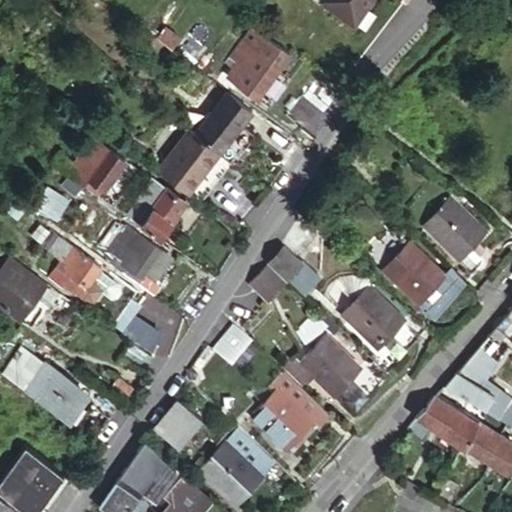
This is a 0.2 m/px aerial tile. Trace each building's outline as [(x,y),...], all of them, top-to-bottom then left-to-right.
[(315,0),(311,6),(343,30),(364,0),(315,0)] [(152,38),(167,49),(175,38),(160,27),(152,38)] [(243,38),(229,56),(236,62),(225,75),(255,98),(279,67),(243,38)] [(331,98),(312,85),(304,96),(323,109),(331,98)] [(193,133),(218,151),(247,111),(224,93),(193,133)] [(193,133),(187,129),(155,170),(187,193),(218,151),(193,133)] [(97,193),(101,187),(123,158),(93,136),(70,164),(66,170),(97,193)] [(140,224),(158,237),(183,200),(151,177),(124,212),(133,219),(134,220),(140,224)] [(463,192),(455,186),(446,196),(447,198),(453,203),(463,192)] [(45,187),(38,208),(58,215),(65,194),(45,187)] [(453,203),(447,198),(422,225),(433,235),(432,236),(455,257),(482,228),(459,207),(459,208),(453,203)] [(141,276),(159,250),(136,233),(126,226),(123,230),(114,224),(94,253),(104,260),(145,290),(150,282),(141,276)] [(222,264),(233,249),(210,233),(200,247),(222,264)] [(96,264),(53,234),(42,248),(57,258),(44,276),(56,286),(59,282),(79,297),(85,289),(85,283),(103,296),(109,295),(114,288),(114,281),(94,267),(96,264)] [(364,249),(354,240),(342,252),(353,261),(364,249)] [(448,266),(442,273),(421,252),(421,253),(408,242),(383,269),(395,280),(394,281),(417,301),(433,316),(464,281),(448,266)] [(281,246),(265,263),(285,280),(301,263),(281,246)] [(66,299),(0,252),(0,303),(14,314),(29,294),(57,313),(66,299)] [(301,263),(285,280),(299,293),(315,275),(301,263)] [(264,265),(248,285),(267,302),(283,283),(264,265)] [(376,349),(402,320),(379,299),(378,300),(367,289),(341,317),(354,328),(353,329),(376,349)] [(160,326),(135,317),(140,304),(126,299),(115,328),(154,343),(160,326)] [(318,331),(326,321),(321,316),(293,332),(296,338),(315,328),(318,331)] [(244,340),(232,331),(216,350),(228,360),(244,340)] [(331,397),(359,368),(336,345),(335,346),(323,335),(306,354),(296,364),(313,381),(331,397)] [(298,347),(289,357),(296,364),(306,354),(298,347)] [(453,374),(471,384),(490,361),(475,349),(453,374)] [(78,359),(75,364),(91,375),(122,397),(123,397),(129,388),(113,376),(119,367),(104,357),(97,357),(91,365),(85,361),(78,359)] [(305,390),(313,381),(296,364),(289,357),(280,366),(305,390)] [(106,418),(122,397),(91,375),(81,390),(49,367),(30,393),(63,416),(76,397),(106,418)] [(284,376),(278,371),(262,390),(267,395),(274,387),(284,376)] [(453,374),(443,386),(477,406),(486,393),(471,384),(453,374)] [(326,414),(284,376),(274,387),(310,418),(317,425),(326,414)] [(274,387),(267,395),(250,414),(262,424),(260,426),(284,447),(310,418),(274,387)] [(434,397),(407,429),(425,439),(431,429),(466,448),(481,423),(434,397)] [(177,446),(199,418),(175,398),(152,425),(177,446)] [(511,414),(489,402),(484,409),(511,424),(511,414)] [(249,429),(239,420),(233,427),(243,435),(249,429)] [(466,448),(511,474),(511,473),(511,440),(508,439),(481,423),(466,448)] [(243,435),(233,427),(227,434),(247,452),(253,444),(243,435)] [(173,466),(163,456),(143,437),(116,475),(113,481),(136,494),(152,471),(164,480),(173,466)] [(260,474),(223,442),(197,471),(234,503),(260,474)] [(302,461),(289,475),(296,482),(307,491),(320,477),(302,461)] [(166,497),(172,501),(162,511),(198,511),(209,500),(185,477),(166,497)] [(457,485),(447,480),(440,492),(450,498),(457,485)] [(113,481),(96,507),(104,511),(124,511),(136,494),(113,481)] [(0,511),(8,511),(12,507),(0,499),(0,511)]
